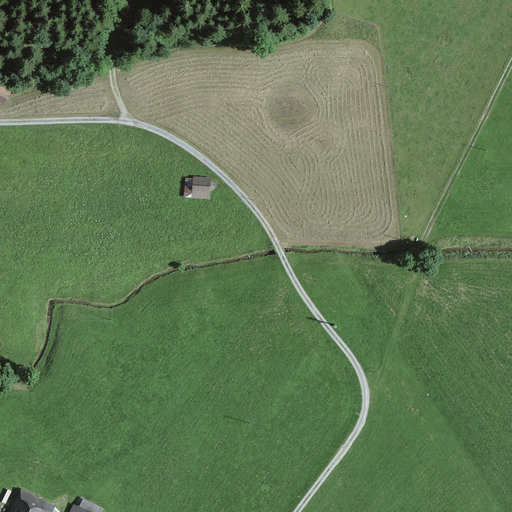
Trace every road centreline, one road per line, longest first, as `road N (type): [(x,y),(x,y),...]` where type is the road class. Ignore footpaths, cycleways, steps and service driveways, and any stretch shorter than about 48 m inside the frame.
road 1 (track): [(297,511),(357,432),(366,397),(356,364),(298,288),(265,224),(220,172),(161,132),(129,121),(0,122)]
road 2 (track): [(365,410),(428,228),(511,61)]
road 3 (track): [(129,121),(113,77),(122,0)]
